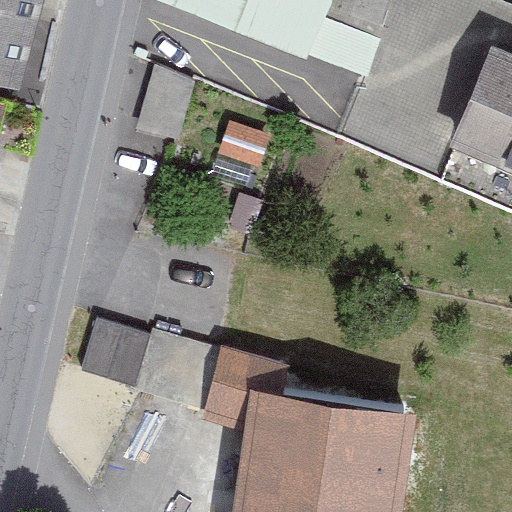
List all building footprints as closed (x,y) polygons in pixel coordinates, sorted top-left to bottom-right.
[(47,0),(0,0),(0,61),(31,69),(47,0)] [(343,0),(215,0),(214,3),(324,48),(343,0)] [(511,51),(506,49),(467,138),(511,157),(511,51)] [(181,130),(198,70),(158,58),(141,119),(181,130)] [(0,150),(12,107),(0,103),(0,150)] [(154,336),(104,325),(91,378),(141,390),(154,336)] [(296,364),(226,354),(216,420),(258,426),(245,511),(410,511),(425,414),(292,395),(296,364)]
